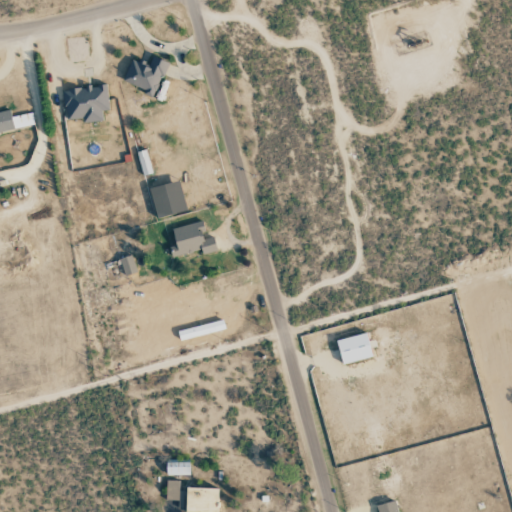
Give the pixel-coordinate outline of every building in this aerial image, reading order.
[(148,67),(131,60),(122,81),(153,95),(168,63),(153,56),(148,67)] [(102,120),(101,110),(109,110),(107,85),(63,89),(65,119),(82,118),(82,122),(102,120)] [(141,175),(151,174),(146,149),(137,151),(141,175)] [(172,228),(176,246),(170,247),(172,256),(201,250),(202,254),(216,251),(213,236),(205,238),(201,221),(172,228)] [(136,272),(132,255),(119,258),(124,276),(136,272)] [(372,356),(365,332),(335,340),(342,364),(372,356)] [(190,463),(166,462),(166,475),(189,476),(190,463)] [(217,511),(218,489),(179,488),(179,481),(166,481),(166,501),(178,501),(178,508),(185,509),(184,511),(217,511)] [(377,505),(378,511),(397,511),(396,501),(377,505)]
